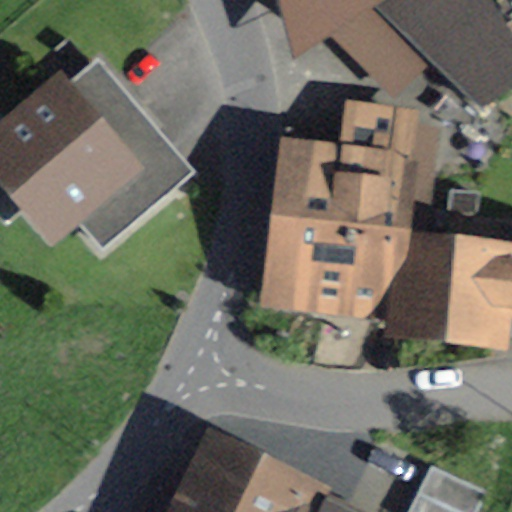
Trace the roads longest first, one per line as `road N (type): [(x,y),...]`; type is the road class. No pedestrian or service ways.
road 1 (residential): [(189,388),(216,301),(243,132),(221,0)]
road 2 (residential): [(189,388),(324,411),(511,399)]
road 3 (residential): [(85,511),(189,388)]
